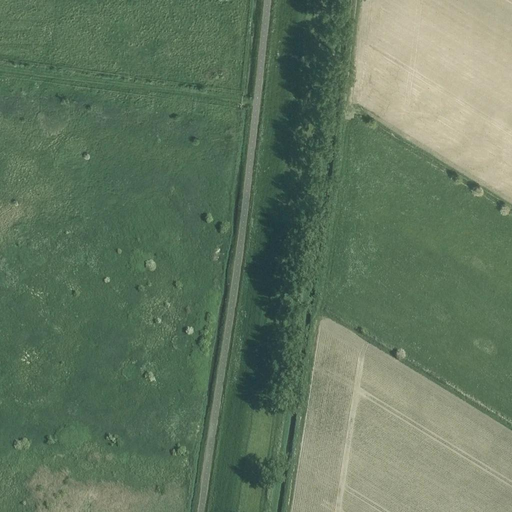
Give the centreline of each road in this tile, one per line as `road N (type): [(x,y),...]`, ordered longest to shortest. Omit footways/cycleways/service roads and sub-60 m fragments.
road 1 (track): [(330,0),(261,511)]
road 2 (track): [(0,67),(256,102)]
